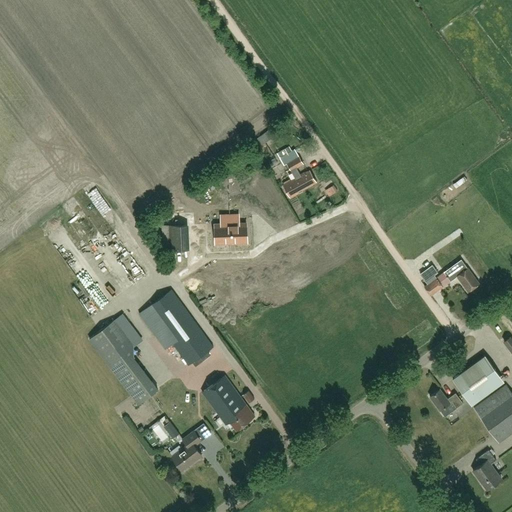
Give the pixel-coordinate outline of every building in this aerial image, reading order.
[(294,149),(279,158),(282,163),(285,161),(286,164),(288,163),(299,157),(295,151),(294,149)] [(299,192),(316,182),(310,170),(301,175),(296,167),(303,163),(299,156),(299,157),(286,164),(288,167),(289,167),(295,178),(283,185),(290,197),(299,192)] [(220,224),(214,224),(215,231),(215,236),(215,243),(247,242),(246,223),(240,223),(220,224)] [(170,250),(186,249),(186,225),(170,225),(170,250)] [(428,244),(433,251),(451,238),(445,231),(428,244)] [(78,243),(64,255),(68,260),(82,248),(78,243)] [(468,291),(479,283),(468,267),(467,267),(461,259),(444,271),(451,280),(457,275),(468,291)] [(420,273),(425,280),(438,272),(433,265),(420,273)] [(430,295),(443,287),(436,277),(424,285),(430,295)] [(173,343),(189,364),(214,346),(171,289),(139,313),(166,349),(173,343)] [(134,356),(134,344),(114,319),(90,338),(139,403),(158,389),(134,356)] [(498,372),(485,355),(452,378),(471,404),(487,392),(481,384),(498,372)] [(171,370),(158,381),(163,387),(176,375),(171,370)] [(236,429),(255,416),(225,374),(202,391),(226,424),(230,421),(236,429)] [(511,392),(506,384),(474,407),(498,441),(511,431),(511,392)] [(445,416),(456,407),(463,402),(455,392),(447,398),(439,388),(429,396),(440,410),(440,409),(445,416)] [(254,398),(249,390),(243,394),(249,402),(254,398)] [(182,469),(202,454),(194,445),(201,439),(194,430),(182,438),(187,444),(172,455),(182,469)] [(487,489),(501,478),(490,464),(496,459),(488,449),(476,458),(480,464),(473,469),(487,489)]
